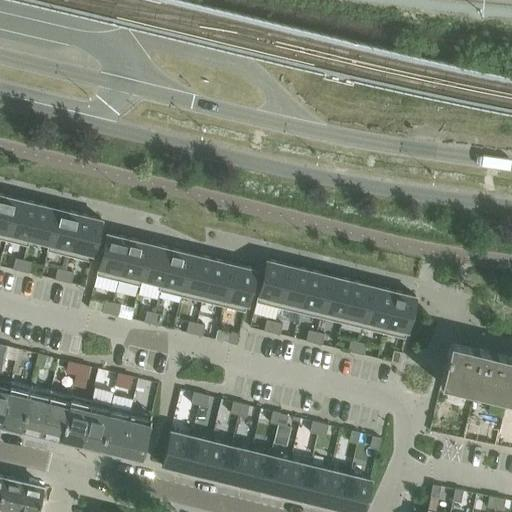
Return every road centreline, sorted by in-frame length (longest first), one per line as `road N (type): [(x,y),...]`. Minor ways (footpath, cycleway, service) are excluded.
road 1 (secondary): [(511,162),(287,125),(0,56)]
road 2 (secondary): [(0,102),(275,168),(511,207)]
road 3 (residential): [(0,305),(87,320),(411,406),(400,473)]
road 4 (residential): [(252,511),(71,467)]
